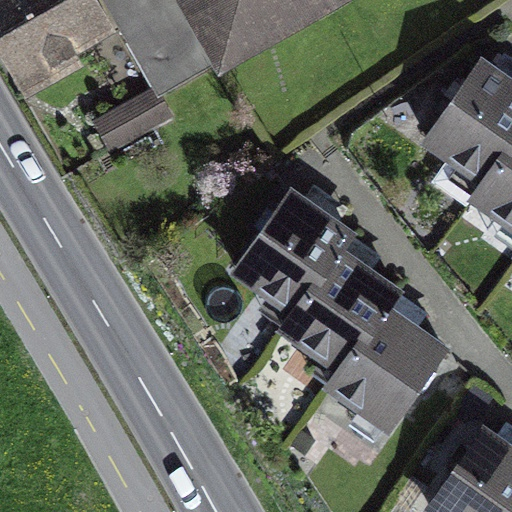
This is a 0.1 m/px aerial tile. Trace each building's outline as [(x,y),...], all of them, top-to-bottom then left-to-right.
[(94,0),(0,0),(0,59),(26,105),(85,72),(78,60),(117,39),(94,0)] [(210,71),(218,86),(369,0),(100,0),(153,90),(159,100),(162,98),(210,71)] [(511,72),(480,50),(418,138),(477,179),(465,195),(511,228),(511,250),(511,252),(511,72)] [(162,98),(159,100),(153,90),(91,123),(109,156),(173,120),(162,98)] [(290,181),(229,268),(287,309),(276,326),(334,366),(322,382),(388,429),(449,342),(392,302),(403,285),(344,244),(357,227),(290,181)] [(511,511),(511,450),(484,431),(426,511),(511,511)]
